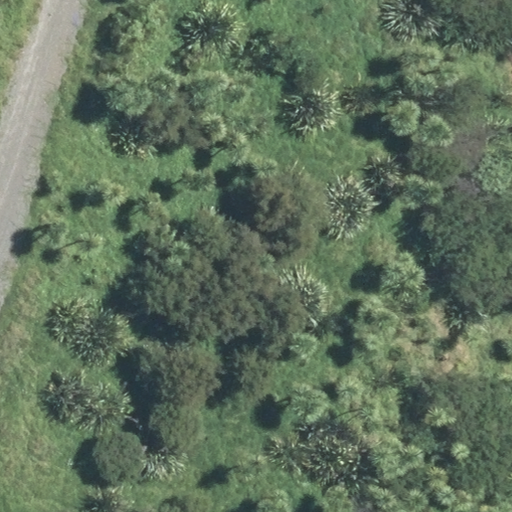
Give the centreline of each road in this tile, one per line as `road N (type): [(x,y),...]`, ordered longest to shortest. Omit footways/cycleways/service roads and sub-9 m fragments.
road 1 (track): [(429,0),(461,140),(511,277)]
road 2 (track): [(0,130),(36,0)]
